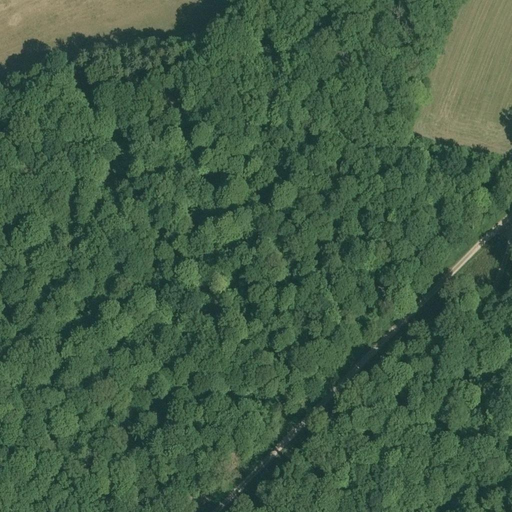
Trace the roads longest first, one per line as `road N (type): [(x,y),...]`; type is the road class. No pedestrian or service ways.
road 1 (track): [(0,91),(47,63),(511,193)]
road 2 (track): [(220,511),(395,331),(504,203)]
road 3 (track): [(340,511),(504,203)]
